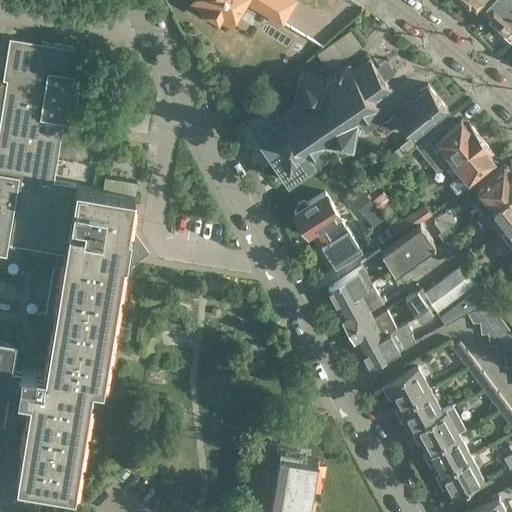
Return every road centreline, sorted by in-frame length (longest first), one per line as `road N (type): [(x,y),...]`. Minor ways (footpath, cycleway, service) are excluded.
road 1 (residential): [(342,395),(131,0)]
road 2 (residential): [(386,0),(511,107)]
road 3 (residential): [(254,511),(263,444),(342,395)]
road 4 (residential): [(407,511),(342,395)]
